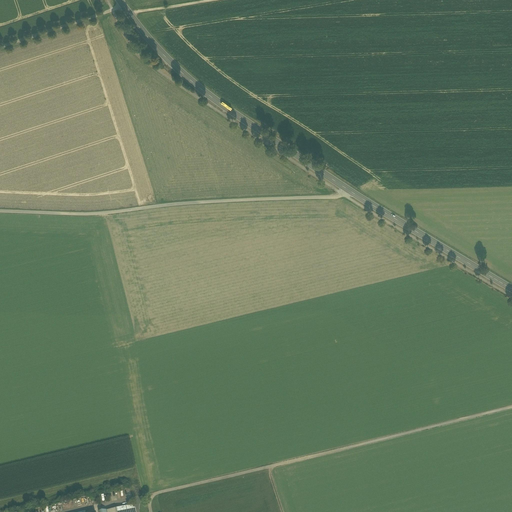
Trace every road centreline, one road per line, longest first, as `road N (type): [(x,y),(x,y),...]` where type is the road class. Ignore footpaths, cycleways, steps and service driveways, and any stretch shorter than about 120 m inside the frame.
road 1 (unclassified): [(348,189),(93,213),(0,211)]
road 2 (primary): [(119,0),(190,80),(348,189)]
road 3 (primary): [(348,189),(511,288)]
road 4 (track): [(122,4),(0,46)]
